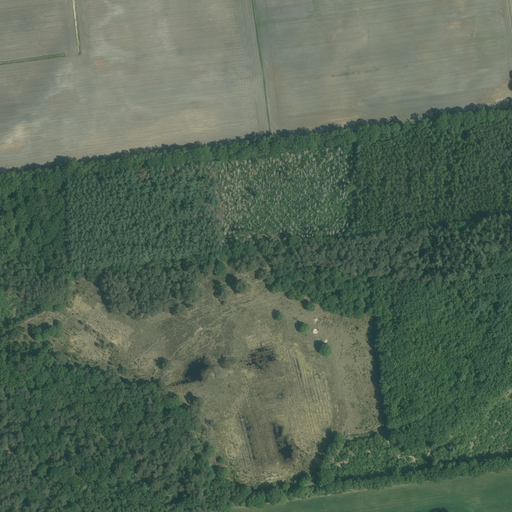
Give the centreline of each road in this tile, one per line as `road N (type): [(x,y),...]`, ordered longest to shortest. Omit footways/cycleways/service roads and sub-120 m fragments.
road 1 (track): [(0,361),(104,376),(174,408),(214,476),(201,511)]
road 2 (track): [(392,430),(372,277)]
road 3 (track): [(372,277),(432,283),(511,273)]
